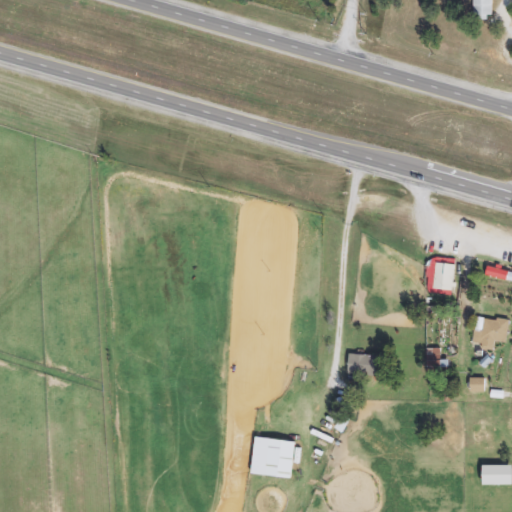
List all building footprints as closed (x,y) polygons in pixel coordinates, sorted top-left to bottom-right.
[(472,16),(472,0),(494,0),(494,16),(472,16)] [(457,262),(454,296),(428,294),(431,259),(457,262)] [(498,342),(496,351),(473,345),(477,331),(484,333),(488,317),(511,324),(507,344),(498,342)] [(384,377),(348,376),(349,356),(385,357),(384,377)] [(474,393),(472,381),(485,379),(487,391),(474,393)] [(298,443),(294,480),(266,477),(270,440),(298,443)]
